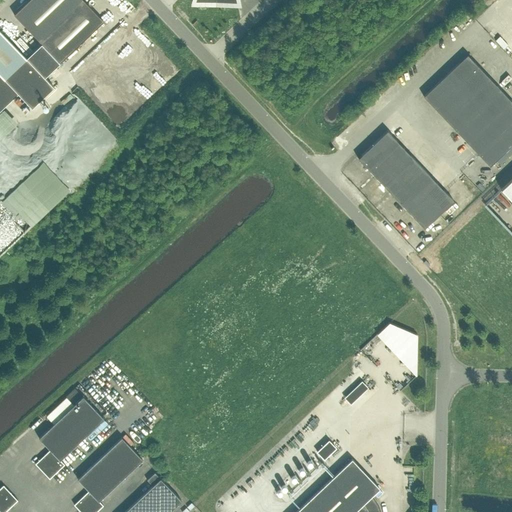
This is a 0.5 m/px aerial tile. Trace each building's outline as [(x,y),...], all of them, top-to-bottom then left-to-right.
[(29,0),(14,15),(42,44),(60,63),(103,21),(83,0),(29,0)] [(0,110),(18,94),(32,108),(54,87),(44,78),(60,63),(42,44),(26,58),(0,30),(0,110)] [(445,75),(456,87),(478,66),(467,55),(445,75)] [(478,66),(456,87),(467,99),(489,78),(478,66)] [(423,96),(434,108),(456,87),(445,75),(423,96)] [(489,78),(467,99),(478,110),(500,90),(489,78)] [(456,87),(434,108),(445,120),(467,99),(456,87)] [(500,90),(478,110),(489,122),(511,101),(500,90)] [(80,99),(63,107),(53,119),(60,133),(63,132),(61,130),(67,123),(70,127),(79,135),(74,126),(79,121),(84,115),(81,113),(83,110),(80,105),(83,101),(80,99)] [(456,131),(478,110),(467,99),(445,120),(456,131)] [(511,101),(489,122),(500,134),(511,122),(511,101)] [(468,143),(489,122),(478,110),(456,131),(468,143)] [(489,122),(468,143),(479,154),(500,134),(489,122)] [(511,122),(500,134),(511,145),(511,144),(511,122)] [(404,148),(387,131),(372,145),(389,162),(404,148)] [(479,154),(490,166),(511,145),(500,134),(479,154)] [(372,145),(358,159),(374,176),(389,162),(372,145)] [(420,166),(404,148),(389,162),(406,180),(420,166)] [(32,226),(74,189),(58,171),(59,170),(51,160),(7,199),(32,226)] [(391,193),(406,180),(389,162),(374,176),(391,193)] [(437,183),(420,166),(406,180),(422,197),(437,183)] [(511,178),(501,189),(511,200),(511,178)] [(407,211),(422,197),(406,180),(391,193),(407,211)] [(439,214),(453,201),(437,183),(422,197),(439,214)] [(407,211),(424,228),(439,214),(422,197),(407,211)] [(382,333),(415,370),(415,378),(422,372),(423,328),(389,327),(382,333)] [(366,380),(348,396),(354,403),(372,387),(366,380)] [(50,450),(35,463),(49,478),(64,464),(60,460),(104,419),(83,396),(73,405),(66,397),(46,416),(54,424),(39,438),(50,450)] [(143,460),(121,437),(77,479),(88,491),(74,504),(80,511),(95,511),(103,505),(99,501),(143,460)] [(317,452),(324,459),(336,448),(329,440),(317,452)] [(375,503),(373,500),(371,496),(379,488),(352,459),(295,511),(378,511),(378,510),(377,506),(375,503)] [(169,511),(181,501),(155,472),(147,480),(152,486),(124,511),(169,511)] [(0,511),(4,511),(17,500),(3,485),(0,488),(0,511)]
